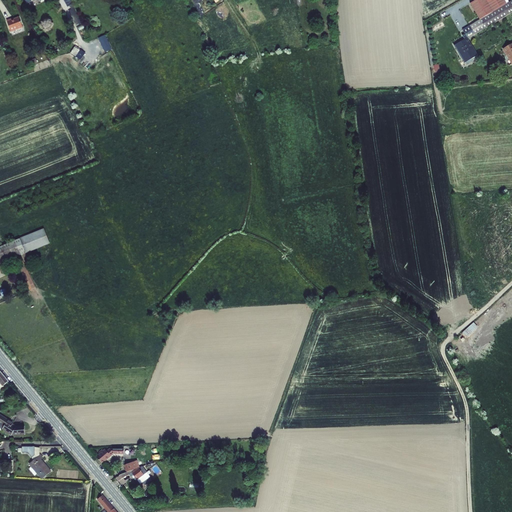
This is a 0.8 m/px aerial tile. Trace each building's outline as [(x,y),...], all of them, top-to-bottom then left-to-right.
[(511,1),(506,5),(503,0),(476,0),(470,4),(479,21),(485,30),(511,13),(511,1)] [(70,9),(73,19),(79,17),(75,7),(70,9)] [(11,19),(7,20),(12,31),(23,26),(20,17),(12,20),(11,19)] [(485,30),(479,21),(462,31),(464,35),(465,36),(467,40),(470,39),(485,30)] [(467,40),(465,36),(462,37),(464,40),(453,46),(464,64),(477,56),(467,40)] [(42,229),(0,244),(0,262),(14,257),(21,254),(48,244),(42,229)] [(21,254),(14,257),(25,285),(32,282),(21,254)] [(35,290),(32,282),(25,285),(28,293),(35,290)] [(467,336),(479,327),(474,321),(463,331),(467,336)] [(9,380),(0,369),(0,388),(5,386),(4,385),(9,380)] [(13,422),(0,414),(0,427),(12,435),(24,435),(24,426),(16,426),(12,423),(13,422)] [(36,446),(23,446),(23,453),(28,453),(33,458),(36,455),(36,454),(36,447),(36,446)] [(98,456),(103,462),(116,452),(125,452),(125,447),(112,448),(108,451),(107,449),(98,456)] [(29,464),(41,479),(50,472),(41,461),(43,459),(40,455),(29,464)] [(126,471),(126,474),(133,473),(132,469),(134,469),(134,464),(130,465),(130,462),(126,463),(127,470),(126,471)] [(135,472),(140,478),(146,473),(141,467),(135,472)] [(117,511),(103,495),(98,499),(107,509),(103,511),(117,511)]
